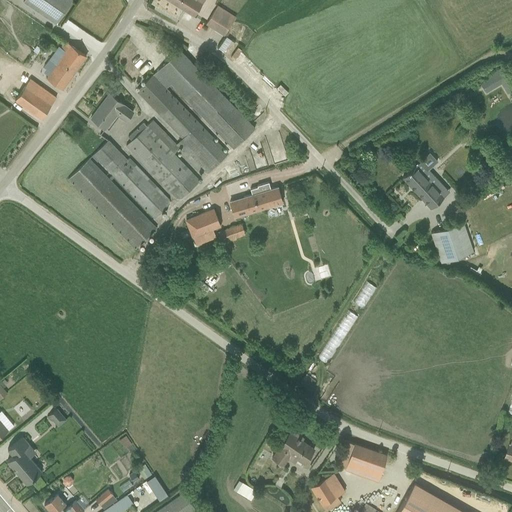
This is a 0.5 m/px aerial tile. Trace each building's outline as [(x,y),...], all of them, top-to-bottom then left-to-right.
[(71,0),(23,0),(21,4),(54,27),(73,1),(71,0)] [(170,0),(194,16),(205,0),(170,0)] [(215,10),(205,26),(224,37),(234,22),(215,10)] [(36,33),(48,42),(52,36),(40,27),(36,33)] [(64,90),(88,55),(64,39),(40,74),(64,90)] [(177,52),(136,91),(180,137),(176,141),(207,174),(228,155),(168,91),(172,88),(231,151),(254,129),(227,101),(236,92),(217,71),(205,82),(177,52)] [(511,87),(501,66),(474,79),(480,91),(496,84),(500,92),(511,87)] [(29,80),(14,101),(39,119),(55,98),(29,80)] [(127,122),(135,111),(110,92),(91,117),(107,130),(118,116),(127,122)] [(292,99),(288,103),(296,111),(300,107),(292,99)] [(140,123),(125,136),(130,142),(125,146),(177,204),(197,186),(173,159),(179,153),(152,123),(145,129),(140,123)] [(109,142),(93,156),(153,222),(171,206),(127,157),(124,160),(109,142)] [(88,159),(67,178),(129,248),(150,229),(88,159)] [(430,208),(450,189),(421,159),(401,178),(430,208)] [(232,216),(279,200),(271,180),(225,196),(232,216)] [(185,221),(189,237),(216,230),(209,207),(194,211),(196,218),(185,221)] [(289,207),(279,210),(283,223),(293,221),(289,207)] [(462,222),(431,231),(440,262),(470,253),(462,222)] [(214,235),(218,246),(243,237),(239,226),(214,235)] [(199,289),(211,281),(203,271),(192,279),(199,289)] [(308,367),(301,377),(311,383),(317,373),(308,367)] [(42,413),(51,424),(61,415),(51,405),(42,413)] [(0,438),(9,431),(0,420),(0,438)] [(292,427),(271,455),(281,459),(289,448),(306,460),(317,445),(292,427)] [(7,461),(27,485),(43,471),(31,457),(37,452),(23,436),(8,450),(13,456),(7,461)] [(354,440),(345,460),(379,474),(388,455),(354,440)] [(138,465),(129,471),(135,480),(144,474),(138,465)] [(337,470),(315,481),(327,506),(340,500),(335,491),(345,486),(337,470)] [(149,474),(141,479),(154,498),(162,492),(149,474)] [(245,499),(251,488),(233,479),(227,490),(245,499)] [(110,485),(97,494),(101,501),(114,492),(110,485)] [(184,491),(150,511),(189,511),(195,508),(184,491)] [(81,511),(84,510),(75,500),(68,506),(57,494),(44,506),(48,511),(81,511)]
